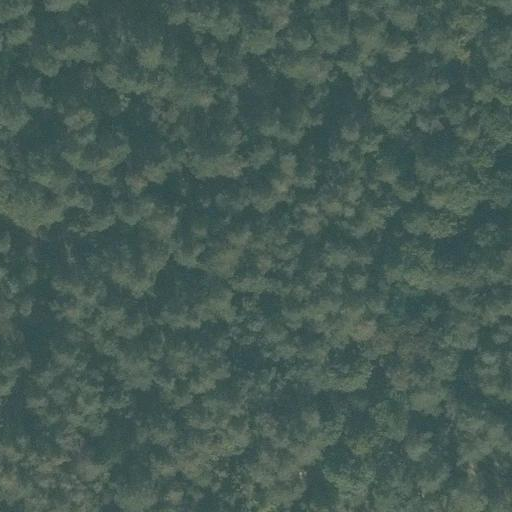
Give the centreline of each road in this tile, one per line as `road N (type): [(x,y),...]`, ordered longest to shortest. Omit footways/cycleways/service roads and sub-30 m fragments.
road 1 (track): [(511,99),(280,511)]
road 2 (track): [(0,240),(337,408)]
